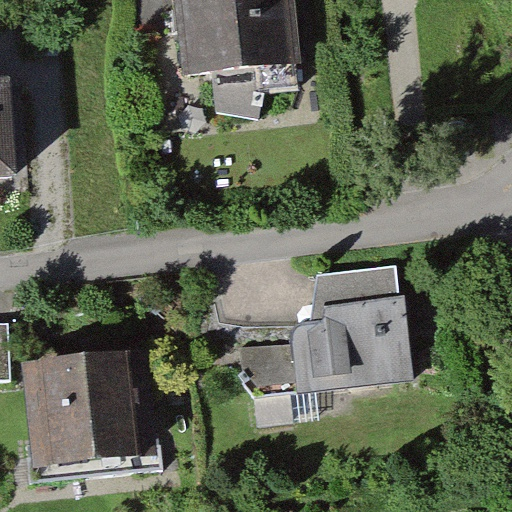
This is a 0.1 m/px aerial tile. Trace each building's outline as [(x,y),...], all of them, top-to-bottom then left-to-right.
[(295,0),(180,0),(189,84),(303,73),(295,0)] [(25,77),(0,77),(0,189),(29,189),(25,77)] [(320,327),(240,333),(245,401),(424,388),(416,273),(317,280),(320,327)] [(17,336),(0,334),(0,396),(12,398),(17,336)] [(151,351),(18,367),(33,487),(167,470),(151,351)]
